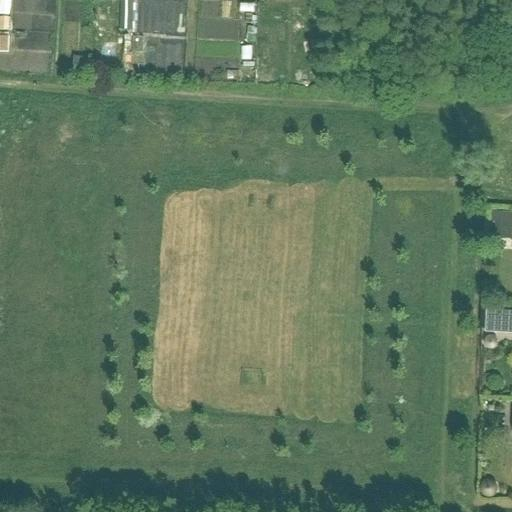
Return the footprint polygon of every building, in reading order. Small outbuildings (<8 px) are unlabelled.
[(9,0),(0,0),(0,15),(8,16),(9,0)] [(132,31),(133,3),(121,3),(120,31),(132,31)] [(8,19),(0,19),(0,31),(8,31),(8,19)] [(91,61),(77,60),(76,72),(91,73),(91,61)] [(511,214),(492,213),(491,233),(511,234),(511,214)] [(511,313),(497,312),(495,334),(511,335),(511,313)]
